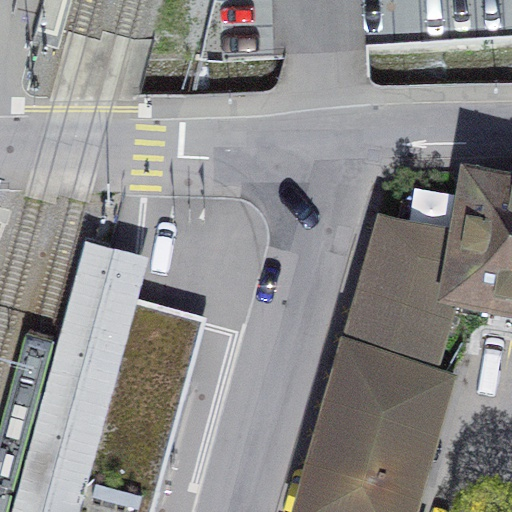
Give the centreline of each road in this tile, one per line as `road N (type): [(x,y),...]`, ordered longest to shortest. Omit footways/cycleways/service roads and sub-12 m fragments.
road 1 (residential): [(355,147),(245,511)]
road 2 (unclassified): [(355,147),(245,155),(0,144)]
road 3 (unclassified): [(511,137),(431,135),(355,147)]
